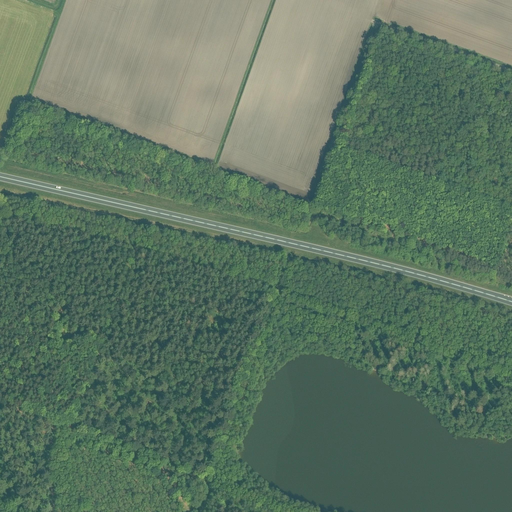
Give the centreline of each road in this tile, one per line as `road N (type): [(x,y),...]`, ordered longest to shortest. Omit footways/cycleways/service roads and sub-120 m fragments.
road 1 (trunk): [(511,302),(0,177)]
road 2 (track): [(310,202),(376,24),(511,71)]
road 3 (track): [(278,291),(511,370)]
road 4 (track): [(278,291),(200,511)]
road 5 (track): [(331,145),(511,210)]
